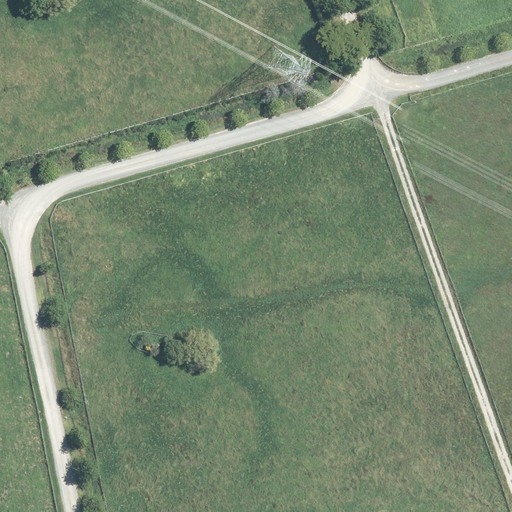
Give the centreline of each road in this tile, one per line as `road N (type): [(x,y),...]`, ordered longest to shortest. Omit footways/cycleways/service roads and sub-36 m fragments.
road 1 (unknown): [(369,99),(27,208),(18,221),(71,511)]
road 2 (unknown): [(369,99),(511,60)]
